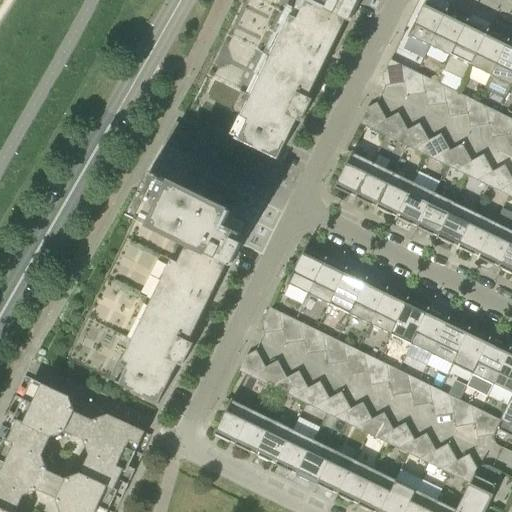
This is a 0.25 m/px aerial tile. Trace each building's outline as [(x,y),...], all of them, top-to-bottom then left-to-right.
[(243,0),(187,116),(191,118),(277,160),(355,0),(243,0)] [(409,38),(410,37),(430,46),(448,10),(447,10),(445,14),(440,12),(441,9),(427,2),(428,0),(427,0),(426,0),(408,38),(409,38)] [(448,10),(430,46),(450,57),(468,20),(467,20),(465,24),(460,22),(462,19),(447,12),(448,10)] [(468,20),(450,57),(445,68),(465,78),(471,67),(489,30),(488,30),(486,34),(481,32),(482,29),(468,22),(469,20),(468,20)] [(471,67),(491,77),(509,40),(508,40),(506,44),(501,42),(503,39),(488,32),(489,30),(471,67)] [(506,98),(511,87),(511,85),(511,43),(509,42),(510,40),(509,40),(491,77),(485,88),(506,98)] [(384,84),(385,87),(404,84),(401,66),(392,61),(392,60),(391,59),(382,77),(383,77),(384,80),(382,80),(383,84),(384,84)] [(401,66),(404,84),(406,97),(425,94),(422,76),(401,66)] [(422,76),(425,94),(427,108),(447,105),(444,87),(422,76)] [(444,87),(447,105),(449,118),(468,115),(465,97),(444,87)] [(465,97),(468,115),(470,129),(489,126),(486,107),(465,97)] [(368,107),(359,125),(360,126),(361,125),(370,129),(386,120),(377,103),(375,105),(374,103),(370,105),(371,107),(369,108),(368,107)] [(486,107),(489,126),(491,139),(510,136),(508,118),(486,107)] [(398,114),(386,120),(370,129),(391,140),(408,131),(398,114)] [(420,124),(408,131),(391,140),(413,150),(429,141),(420,124)] [(441,134),(429,141),(413,150),(434,160),(450,151),(441,134)] [(462,145),(450,151),(434,160),(455,171),(472,162),(462,145)] [(372,163),(353,154),(353,152),(352,152),(334,190),(335,190),(336,189),(350,196),(352,193),(357,195),(354,200),(355,200),(372,163)] [(483,155),(472,162),(455,171),(477,181),(493,172),(483,155)] [(372,163),(355,200),(356,199),(371,206),(372,203),(377,205),(375,210),(393,173),(385,170),(390,161),(379,156),(374,164),(372,163)] [(511,178),(505,166),(493,172),(477,181),(498,191),(511,183),(511,178)] [(416,230),(434,193),(440,181),(419,171),(414,183),(396,220),(397,219),(412,226),(413,223),(418,225),(416,230)] [(396,220),(414,183),(393,173),(375,210),(376,210),(377,209),(391,216),(393,213),(397,215),(395,220),(396,220)] [(230,212),(157,177),(147,197),(68,360),(159,404),(247,224),(229,215),(230,212)] [(511,183),(498,191),(511,198),(511,183)] [(437,240),(455,203),(434,193),(416,230),(417,230),(418,229),(432,236),(434,233),(438,235),(436,240),(437,240)] [(457,250),(475,213),(455,203),(437,240),(438,239),(453,246),(454,243),(459,245),(457,250)] [(478,260),(496,223),(475,213),(457,250),(458,250),(459,249),(473,256),(475,253),(479,255),(477,260),(478,260)] [(498,270),(511,241),(511,231),(496,223),(478,260),(479,259),(494,266),(495,262),(500,265),(498,270)] [(511,241),(498,270),(499,270),(500,269),(511,274),(511,241)] [(288,286),(289,285),(309,294),(326,258),(324,262),(319,260),(320,257),(306,250),(307,248),(305,248),(287,286),(288,286)] [(309,294),(329,304),(347,268),(346,268),(344,272),(339,270),(341,267),(326,260),(327,258),(326,258),(309,294)] [(347,268),(329,304),(349,314),(367,278),(365,282),(360,280),(361,277),(347,270),(348,268),(347,268)] [(367,278),(349,314),(370,324),(388,288),(387,288),(385,292),(380,290),(382,287),(367,280),(368,278),(367,278)] [(388,288),(370,324),(390,334),(408,298),(406,302),(401,300),(402,297),(388,290),(389,288),(388,288)] [(408,298),(390,334),(411,344),(429,308),(428,308),(426,312),(421,310),(423,307),(408,300),(409,298),(408,298)] [(264,332),(264,335),(283,332),(280,313),(271,309),(271,307),(270,307),(262,325),(263,325),(263,328),(261,328),(262,332),(264,332)] [(429,308),(411,344),(431,354),(449,318),(446,322),(442,320),(443,317),(429,310),(430,308),(429,308)] [(305,342),(302,324),(280,313),(283,332),(285,345),(305,342)] [(449,318),(431,354),(452,364),(470,328),(469,328),(467,332),(462,330),(464,327),(449,320),(450,318),(449,318)] [(326,352),(323,334),(302,324),(305,342),(307,355),(326,352)] [(470,328),(452,364),(472,374),(490,338),(487,342),(483,340),(484,337),(470,330),(471,328),(470,328)] [(347,363),(344,344),(323,334),(326,352),(328,366),(347,363)] [(490,338),(472,374),(493,384),(511,348),(510,348),(508,352),(503,350),(505,347),(490,340),(491,338),(490,338)] [(368,373),(366,355),(344,344),(347,363),(349,376),(368,373)] [(493,384),(511,394),(511,350),(511,348),(493,384)] [(248,355),(247,355),(238,373),(239,373),(240,372),(249,377),(266,368),(256,351),(248,355)] [(390,383),(387,365),(366,355),(368,373),(371,386),(390,383)] [(278,361),(266,368),(249,377),(271,387),(287,378),(278,361)] [(411,394),(408,376),(387,365),(390,383),(392,397),(411,394)] [(299,372),(287,378),(271,387),(292,398),(308,389),(299,372)] [(432,404),(429,386),(408,376),(411,394),(413,407),(432,404)] [(16,422),(0,455),(0,511),(103,511),(114,491),(123,496),(133,474),(124,470),(142,431),(107,415),(93,420),(75,411),(69,397),(35,381),(16,422)] [(320,382),(308,389),(292,398),(313,408),(329,399),(320,382)] [(453,415),(451,396),(429,386),(432,404),(434,418),(453,415)] [(341,392),(329,399),(313,408),(335,418),(351,409),(341,392)] [(496,431),(497,430),(511,437),(511,395),(500,421),(495,431),(496,431)] [(475,425),(472,407),(451,396),(453,415),(456,428),(475,425)] [(252,411),(232,401),(233,399),(232,399),(213,437),(214,437),(215,436),(230,443),(231,440),(236,442),(234,447),(252,411)] [(363,403),(351,409),(335,418),(356,429),(372,420),(363,403)] [(495,431),(500,421),(472,407),(475,425),(477,438),(494,436),(496,431),(495,431)] [(272,420),(252,411),(234,447),(235,447),(236,446),(250,453),(252,450),(256,452),(254,457),(255,457),(272,420)] [(384,413),(372,420),(356,429),(377,439),(393,430),(384,413)] [(293,430),(272,420),(255,457),(256,456),(271,463),(272,460),(277,462),(275,467),(293,430)] [(405,424),(393,430),(377,439),(399,449),(415,440),(405,424)] [(313,440),(293,430),(275,467),(276,467),(277,466),(291,473),(293,470),(297,472),(295,477),(296,477),(313,440)] [(427,434),(415,440),(399,449),(420,460),(436,451),(427,434)] [(316,487),(334,450),(313,440),(296,477),(297,476),(312,483),(313,480),(318,482),(316,487)] [(448,444),(436,451),(420,460),(441,470),(457,461),(448,444)] [(354,460),(334,450),(316,487),(317,487),(317,486),(332,493),(334,490),(338,492),(336,497),(337,497),(354,460)] [(469,455),(457,461),(441,470),(469,484),(476,470),(477,469),(469,455)] [(375,470),(354,460),(337,497),(338,496),(353,503),(354,500),(359,502),(357,507),(375,470)] [(460,511),(482,511),(496,484),(502,473),(492,468),(488,466),(486,466),(483,466),(480,467),(477,469),(476,470),(469,484),(456,510),(457,510),(460,511)] [(379,511),(395,480),(375,470),(357,507),(358,507),(359,506),(371,511),(373,511),(375,510),(379,511)] [(405,511),(416,490),(395,480),(379,511),(405,511)] [(421,482),(416,490),(405,511),(430,511),(436,500),(440,491),(421,482)] [(456,510),(436,500),(430,511),(456,511),(457,510),(456,510)]
